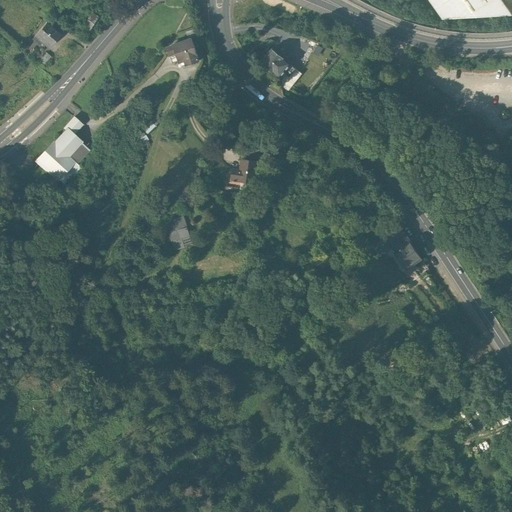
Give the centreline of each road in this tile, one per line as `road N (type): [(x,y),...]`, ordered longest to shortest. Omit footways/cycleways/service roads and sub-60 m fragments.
road 1 (secondary): [(218,0),(234,70),(386,179),(511,357)]
road 2 (secondary): [(141,0),(0,151)]
road 3 (secondary): [(511,46),(426,43),(323,0)]
